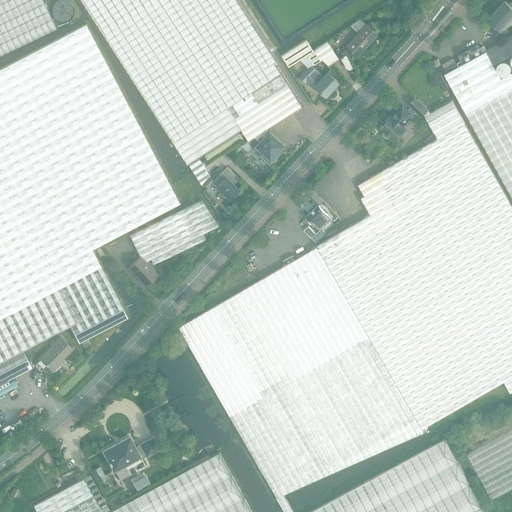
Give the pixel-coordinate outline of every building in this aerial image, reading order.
[(0,0),(0,53),(56,27),(42,0),(0,0)] [(80,0),(146,101),(188,163),(241,129),(227,109),(281,74),(279,72),(273,63),(275,62),(235,0),(80,0)] [(505,0),(488,18),(492,21),(489,24),(495,29),(497,27),(500,30),(511,17),(511,0),(508,3),(505,0)] [(72,16),(72,15),(72,13),(71,11),(69,8),(66,6),(62,6),(60,6),(58,7),(55,9),(53,12),(53,16),(54,20),(56,23),(57,24),(59,25),(62,25),(63,25),(67,24),(70,22),(72,19),(72,16)] [(361,18),(350,25),(358,32),(346,45),(357,56),(377,35),(361,18)] [(0,383),(24,371),(32,367),(23,350),(70,326),(79,343),(127,318),(128,317),(128,316),(111,284),(94,251),(93,249),(95,248),(98,246),(181,203),(87,24),(0,69),(0,383)] [(477,44),(458,55),(463,63),(458,66),(454,59),(442,65),(447,72),(445,73),(499,171),(511,194),(511,35),(509,37),(499,43),(482,52),(477,44)] [(333,51),(327,42),(314,51),(307,40),(281,56),(288,67),(307,55),(313,63),(314,65),(322,60),(329,66),(339,59),(333,51)] [(346,55),(340,58),(345,68),(350,70),(353,68),(346,55)] [(326,95),(338,82),(327,72),(323,76),(310,64),(299,77),(305,82),(306,80),(313,87),(315,85),(326,95)] [(281,74),(227,109),(241,129),(248,140),(248,141),(266,129),(300,106),(301,106),(281,74)] [(438,75),(430,76),(431,86),(441,85),(445,91),(448,89),(440,74),(438,75)] [(415,98),(409,104),(411,106),(408,110),(403,106),(393,116),(391,115),(380,126),(385,131),(383,132),(383,135),(386,137),(388,137),(390,136),(395,140),(406,129),(404,127),(415,115),(414,114),(416,112),(421,117),(427,109),(415,98)] [(106,511),(486,511),(446,438),(368,480),(309,511),(293,511),(291,508),(284,495),(283,493),(285,493),(355,461),(425,431),(423,428),(463,404),(503,379),(510,391),(511,389),(511,204),(510,201),(451,100),(425,115),(438,138),(358,183),(365,195),(361,197),(371,213),(350,225),(338,232),(317,244),(318,246),(253,283),(178,326),(225,407),(277,496),(277,497),(285,511),(251,511),(218,451),(154,486),(106,511)] [(248,140),(240,145),(242,147),(248,153),(255,145),(263,152),(261,154),(270,163),(278,155),(275,153),(283,144),(269,131),(266,129),(248,141),(248,140)] [(238,144),(225,152),(232,158),(242,147),(240,145),(238,144)] [(200,159),(189,165),(193,170),(192,171),(201,185),(203,183),(207,187),(211,182),(212,182),(214,179),(210,176),(206,170),(200,159)] [(212,182),(211,182),(224,193),(229,198),(238,189),(234,184),(240,178),(227,166),(219,174),(214,179),(212,182)] [(308,186),(303,191),(317,206),(306,216),(319,229),(331,219),(318,205),(323,200),(308,186)] [(202,200),(129,234),(140,256),(145,261),(148,260),(150,258),(153,265),(205,238),(203,232),(218,224),(211,213),(203,201),(202,200)] [(309,226),(304,230),(316,243),(325,234),(320,229),(316,234),(309,226)] [(145,261),(140,256),(129,267),(146,284),(157,274),(145,261)] [(246,265),(250,271),(254,269),(250,262),(246,265)] [(58,363),(72,348),(61,338),(41,359),(54,371),(60,365),(58,363)] [(32,346),(24,350),(28,357),(35,353),(32,346)] [(15,378),(0,386),(0,393),(18,383),(15,378)] [(497,430),(509,425),(507,420),(495,425),(497,430)] [(492,500),(511,488),(511,428),(467,454),(492,500)] [(115,444),(104,450),(117,475),(128,470),(127,469),(125,465),(140,457),(141,459),(146,456),(147,456),(159,450),(153,437),(140,444),(141,444),(135,447),(131,440),(129,436),(120,441),(120,442),(116,445),(115,444)] [(100,466),(95,469),(103,484),(108,481),(100,466)] [(91,474),(80,480),(33,506),(36,511),(102,511),(109,508),(91,474)] [(146,476),(133,483),(137,490),(150,483),(146,476)] [(113,492),(109,485),(103,488),(107,495),(113,492)]
